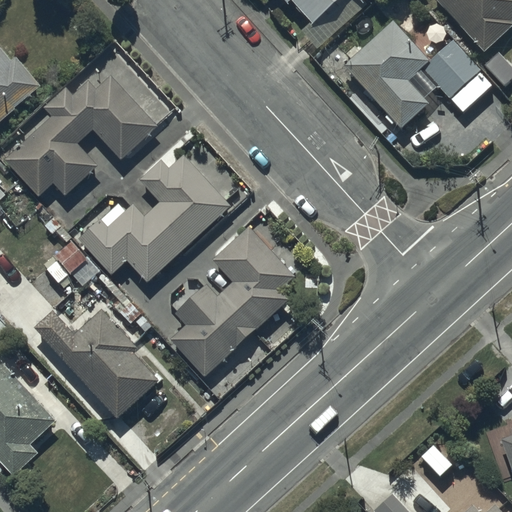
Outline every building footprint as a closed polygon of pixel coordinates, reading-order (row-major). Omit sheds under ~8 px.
[(278,0),(290,13),(293,10),(314,34),(351,1),(361,12),(373,0),(278,0)] [(511,0),(431,0),(430,1),(484,62),(511,36),(511,0)] [(393,29),(343,75),(401,139),(429,114),(407,90),(423,76),(449,105),(480,77),(452,46),(428,68),(393,29)] [(0,56),(0,129),(41,95),(17,66),(12,70),(0,56)] [(53,124),(5,168),(39,206),(55,191),(67,205),(100,175),(79,151),(94,138),(121,168),(157,135),(111,84),(96,97),(89,89),(74,103),(67,96),(45,116),(53,124)] [(128,269),(149,291),(232,216),(185,164),(172,176),(163,167),(140,187),(161,210),(145,224),(135,212),(109,235),(102,227),(80,247),(112,283),(128,269)] [(189,333),(172,348),(206,385),(290,309),(281,299),(295,285),(250,236),(214,269),(235,292),(220,305),(209,293),(178,321),(189,333)] [(73,250),(55,265),(71,284),(74,281),(83,292),(102,276),(89,261),(85,264),(73,250)] [(54,320),(36,336),(118,428),(160,391),(134,361),(138,358),(104,320),(76,345),(54,320)] [(0,341),(8,335),(0,325),(0,341)] [(0,469),(16,486),(40,462),(33,455),(58,432),(0,371),(0,469)] [(511,430),(501,434),(511,466),(511,465),(511,430)] [(410,511),(392,492),(373,509),(376,511),(410,511)] [(473,500),(459,511),(506,511),(495,500),(483,511),(473,500)]
